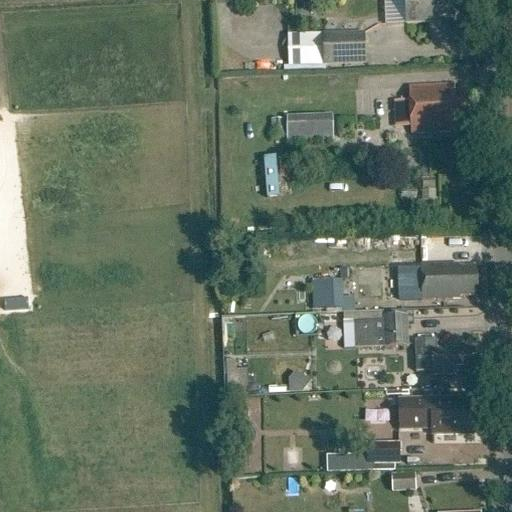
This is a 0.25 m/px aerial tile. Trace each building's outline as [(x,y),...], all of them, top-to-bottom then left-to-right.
[(454,0),(406,0),(407,26),(439,25),(439,20),(455,20),(454,0)] [(324,34),(324,36),(297,37),(297,71),(325,71),(325,67),(366,65),(365,33),(324,34)] [(454,88),(409,90),(411,134),(451,133),(451,128),(468,128),(467,95),(454,96),(454,88)] [(333,119),(286,119),(287,143),(334,142),(333,119)] [(276,198),(274,157),(256,158),(258,199),(276,198)] [(460,266),(398,268),(398,289),(406,289),(406,296),(420,296),(420,301),(461,300),(460,296),(478,296),(477,270),(460,271),(460,266)] [(307,310),(341,309),(339,280),(306,281),(307,310)] [(355,323),(356,349),(410,347),(409,316),(384,317),(384,322),(355,323)] [(451,372),(474,372),(473,351),(438,352),(437,341),(415,342),(416,374),(432,373),(432,377),(451,376),(451,372)] [(432,402),(432,406),(399,406),(399,428),(432,428),(433,436),(467,435),(467,432),(481,431),(481,405),(461,405),(461,402),(432,402)] [(366,466),(400,465),(399,444),(366,445),(366,466)] [(415,475),(391,476),(392,494),(416,493),(415,475)]
